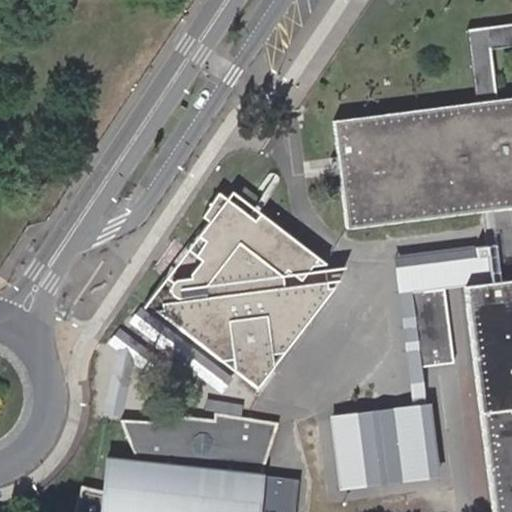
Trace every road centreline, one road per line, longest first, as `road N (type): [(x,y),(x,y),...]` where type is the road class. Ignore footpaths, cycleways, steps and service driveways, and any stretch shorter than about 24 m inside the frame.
road 1 (secondary): [(226,0),(16,324)]
road 2 (secondary): [(0,467),(42,436),(55,387),(36,340),(16,324)]
